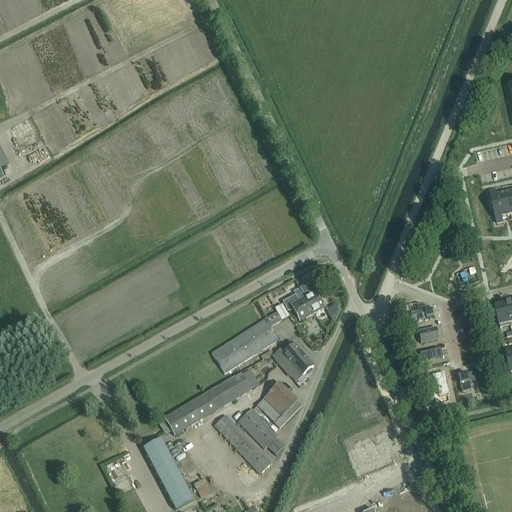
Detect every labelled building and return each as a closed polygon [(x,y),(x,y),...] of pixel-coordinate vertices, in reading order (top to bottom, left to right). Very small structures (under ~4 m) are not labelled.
[(0,180),(5,178),(0,168),(9,163),(0,145),(0,180)] [(496,192),(490,193),(493,209),(508,206),(505,195),(497,197),(496,192)] [(508,206),(493,209),(497,224),(503,223),(502,218),(510,216),(508,206)] [(310,283),(299,289),(304,299),(306,298),(308,301),(310,305),(309,306),(314,315),(325,309),(318,296),(316,292),(315,293),(310,283)] [(290,307),(299,323),(314,315),(309,306),(310,305),(308,301),(306,298),(304,299),(298,302),(295,296),(282,303),(286,310),(290,307)] [(418,313),(411,315),(413,323),(433,318),(431,310),(429,311),(429,308),(419,304),(416,304),(418,313)] [(506,306),(496,308),(500,329),(510,327),(506,306)] [(265,321),(211,355),(224,375),(278,341),(269,328),(290,315),(287,312),(285,313),(282,307),(276,311),(277,313),(265,320),(265,321)] [(436,329),(418,333),(421,345),(438,340),(436,329)] [(290,342),(272,357),(281,368),(283,367),(287,371),(286,371),(295,382),(305,374),(306,375),(308,376),(311,373),(312,371),(311,369),(313,367),(294,345),(294,346),(290,342)] [(440,349),(419,354),(422,364),(442,359),(440,349)] [(445,373),(429,377),(434,398),(450,395),(445,373)] [(473,373),(457,377),(461,393),(471,391),(469,382),(475,381),(473,373)] [(164,421),(174,437),(216,412),(251,391),(241,375),(164,421)] [(269,451),(274,455),(275,457),(284,448),(276,439),(277,438),(257,417),(261,413),(274,425),(280,430),(302,406),(278,384),(256,408),(252,412),(251,411),(238,423),(264,450),(267,448),(269,451)] [(369,415),(381,410),(371,386),(355,393),(363,412),(344,420),(349,432),(372,422),(369,415)] [(260,454),(225,417),(214,427),(260,476),(271,466),(260,454)] [(193,502),(162,439),(143,449),(175,511),(193,502)] [(394,439),(384,443),(392,461),(402,456),(398,447),(399,447),(397,441),(396,442),(394,439)] [(384,443),(374,448),(382,465),(392,461),(384,443)] [(374,448),(364,452),(372,469),(382,465),(374,448)] [(364,452),(354,456),(361,474),(372,469),(364,452)] [(406,495),(393,500),(398,511),(405,509),(405,511),(422,511),(421,509),(422,509),(420,504),(419,504),(416,498),(409,501),(406,495)]
